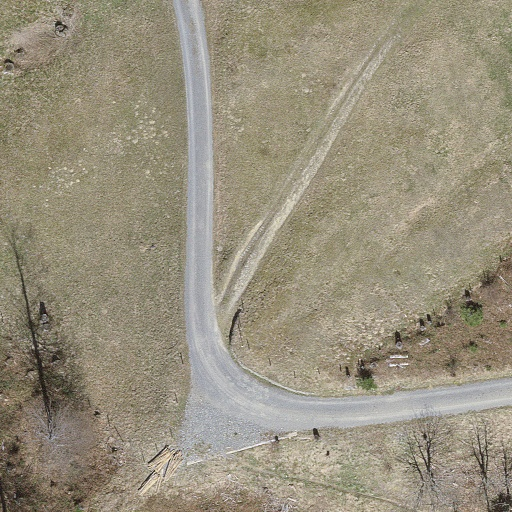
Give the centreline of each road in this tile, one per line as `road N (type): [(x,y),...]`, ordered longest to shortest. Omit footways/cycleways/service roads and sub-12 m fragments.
road 1 (track): [(201,325),(206,366),(221,384),(281,405),(330,408),(511,389)]
road 2 (track): [(191,0),(200,65),(201,325)]
